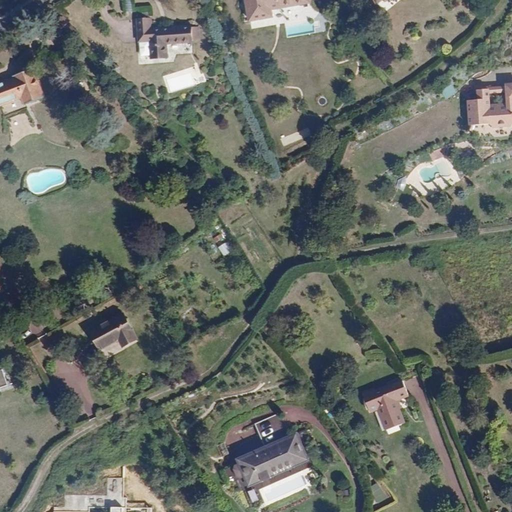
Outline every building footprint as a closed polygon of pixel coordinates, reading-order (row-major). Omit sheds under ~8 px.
[(133,0),(123,0),(123,11),(133,11),(133,0)] [(310,3),(309,0),(245,0),(249,21),(272,17),(271,9),(310,3)] [(56,23),(62,28),(68,22),(63,16),(56,23)] [(193,43),(193,40),(192,27),(192,25),(152,28),(151,18),(136,20),(139,42),(149,42),(151,59),(168,58),(167,45),(193,43)] [(267,20),(251,23),(252,29),(268,26),(267,20)] [(192,27),(193,40),(200,40),(199,26),(192,27)] [(43,98),(32,68),(12,76),(13,78),(0,82),(0,106),(21,99),(23,105),(43,98)] [(505,87),(506,92),(507,102),(489,103),(488,93),(487,89),(481,90),(476,90),(477,100),(467,101),(469,126),(489,124),(493,127),(511,126),(511,124),(511,83),(505,84),(505,87)] [(447,97),(456,92),(453,86),(444,92),(447,97)] [(428,153),(431,161),(443,156),(439,148),(428,153)] [(227,242),(218,247),(224,257),(233,251),(227,242)] [(122,348),(138,339),(124,313),(91,331),(101,350),(117,341),(122,348)] [(403,424),(398,410),(394,401),(397,399),(408,396),(403,381),(375,391),(375,389),(362,394),(369,412),(378,409),(385,430),(403,424)] [(237,459),(239,463),(245,477),(249,486),(308,461),(296,433),(288,437),(278,414),(254,424),(264,448),(237,459)] [(245,477),(239,463),(231,467),(237,481),(245,477)] [(122,511),(123,478),(108,478),(107,495),(64,494),(64,507),(54,507),(53,511),(122,511)] [(380,504),(388,498),(377,483),(369,489),(380,504)]
